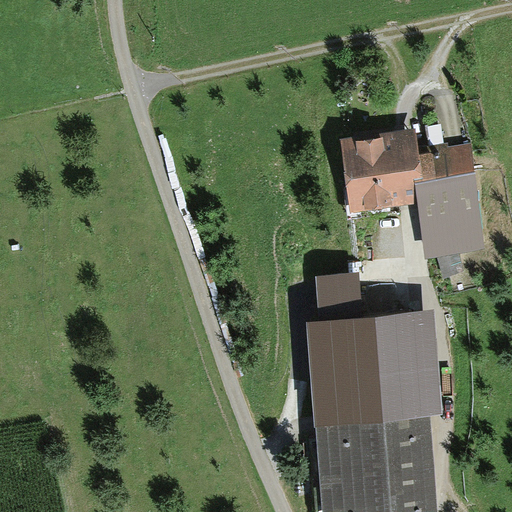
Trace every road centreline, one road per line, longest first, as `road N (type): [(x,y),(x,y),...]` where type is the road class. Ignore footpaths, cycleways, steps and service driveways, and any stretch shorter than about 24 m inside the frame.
road 1 (residential): [(115,0),(131,89),(283,511)]
road 2 (track): [(511,8),(131,89)]
